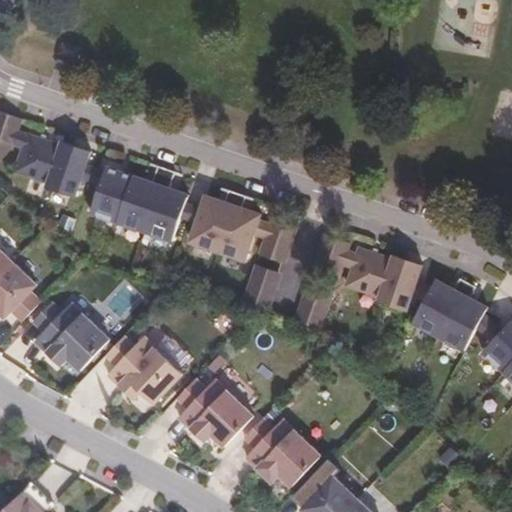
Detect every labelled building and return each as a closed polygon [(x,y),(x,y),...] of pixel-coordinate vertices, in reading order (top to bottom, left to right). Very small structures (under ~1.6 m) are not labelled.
[(0,111),(0,123),(18,130),(22,119),(0,111)] [(0,123),(0,142),(13,145),(14,144),(18,130),(0,123)] [(28,133),(18,130),(14,144),(24,147),(28,133)] [(24,147),(16,170),(49,181),(47,186),(76,196),(83,176),(87,164),(92,150),(63,140),(61,145),(28,133),(24,147)] [(0,159),(13,145),(0,142),(0,159)] [(87,164),(83,176),(101,184),(105,171),(87,164)] [(188,201),(190,195),(171,188),(177,172),(159,165),(153,182),(107,166),(105,171),(101,184),(92,212),(175,241),(183,214),(185,210),(188,201)] [(192,241),(247,260),(263,214),(244,208),(248,196),(230,190),(226,202),(207,195),(204,206),(199,219),(192,241)] [(204,206),(188,201),(185,210),(183,214),(199,219),(204,206)] [(262,254),(284,261),(297,223),(275,216),(262,254)] [(331,235),(318,273),(339,280),(350,250),(352,242),(331,235)] [(41,283),(0,244),(0,310),(8,318),(15,311),(34,290),(41,283)] [(395,259),(361,248),(360,254),(358,257),(355,267),(349,285),(382,297),(381,301),(409,311),(415,295),(419,282),(425,265),(396,255),(395,259)] [(360,254),(350,250),(345,264),(355,267),(358,257),(360,254)] [(280,272),(258,264),(245,302),(267,309),(280,272)] [(487,314),(491,307),(439,280),(435,287),(434,289),(416,323),(468,350),(480,327),(481,324),(487,314)] [(419,282),(415,295),(428,300),(434,289),(435,287),(419,282)] [(314,283),(301,321),(323,328),(336,291),(314,283)] [(44,300),(34,290),(15,311),(25,321),(44,300)] [(84,372),(115,338),(74,300),(65,310),(54,299),(35,322),(47,333),(38,343),(64,365),(70,360),(84,372)] [(481,324),(480,327),(495,342),(498,338),(504,331),(487,314),(481,324)] [(495,342),(485,352),(511,377),(511,322),(504,331),(498,338),(495,342)] [(119,364),(113,370),(139,395),(146,387),(159,400),(188,369),(149,332),(138,344),(119,364)] [(108,353),(119,364),(138,344),(127,334),(108,353)] [(196,411),(191,417),(216,443),(223,435),(236,447),(266,417),(227,379),(215,392),(213,394),(196,411)] [(196,411),(213,394),(215,392),(204,381),(186,401),(196,411)] [(278,436),(257,458),(282,483),(290,476),(303,488),(332,457),(293,420),(282,432),(278,436)] [(252,441),(263,452),(278,436),(282,432),(271,422),(252,441)] [(304,498),(315,508),(334,487),(323,477),(304,498)] [(315,508),(310,511),(346,511),(359,499),(341,481),(334,487),(315,508)] [(33,484),(6,511),(48,511),(55,505),(33,484)] [(372,511),(359,499),(346,511),(372,511)]
